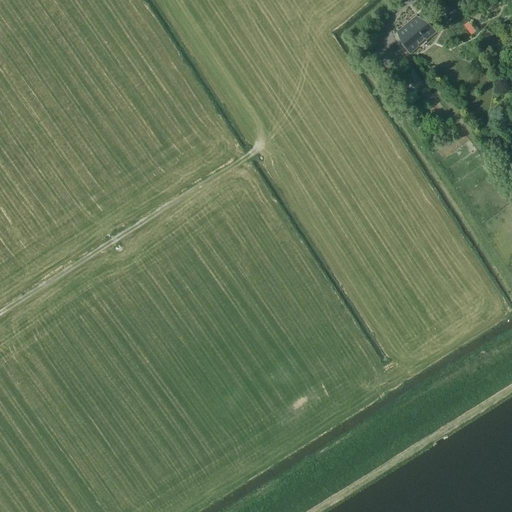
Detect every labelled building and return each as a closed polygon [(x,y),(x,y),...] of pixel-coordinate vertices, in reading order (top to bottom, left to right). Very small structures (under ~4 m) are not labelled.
[(451,5),(446,10),(452,18),(458,13),(451,5)] [(412,18),(394,33),(399,45),(408,55),(437,31),(428,20),(425,22),(414,16),(412,18)] [(474,29),(468,22),(464,25),(470,32),(474,29)] [(352,41),(361,54),(368,49),(359,36),(352,41)] [(414,103),(430,89),(413,69),(397,82),(414,103)]
